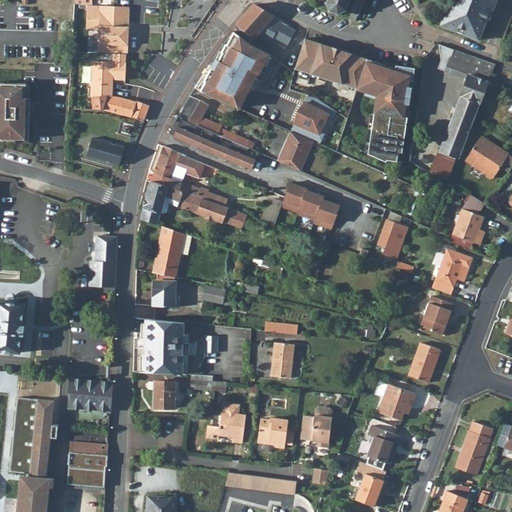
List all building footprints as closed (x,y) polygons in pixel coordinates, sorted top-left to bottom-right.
[(74,0),(74,7),(86,8),(90,8),(90,0),(74,0)] [(327,11),(329,12),(330,11),(337,13),(337,15),(339,15),(339,13),(347,12),(347,13),(349,12),(349,11),(354,13),(357,13),(356,15),(358,16),(359,14),(360,15),(361,13),(359,13),(363,0),(321,0),(326,2),(325,3),(325,4),(327,4),(328,9),(327,11)] [(457,0),(455,7),(449,5),(440,26),(478,41),(486,20),(489,20),(496,0),(457,0)] [(253,5),(236,23),(245,31),(257,18),(264,11),(253,5)] [(90,8),(86,8),(85,31),(97,31),(97,54),(112,54),(126,53),(127,53),(129,10),(90,8)] [(257,18),(245,31),(254,39),(257,36),(263,29),(274,17),(264,11),(257,18)] [(263,29),(257,36),(270,43),(273,38),(287,45),(295,31),(276,20),(277,18),(274,17),(263,29)] [(209,65),(195,88),(208,96),(218,100),(223,103),(235,107),(247,88),(249,89),(259,73),(260,74),(272,56),(269,54),(249,44),(234,33),(227,46),(226,45),(222,53),(223,53),(219,61),(217,61),(214,67),(209,65)] [(300,54),(294,69),(325,79),(343,85),(356,90),(366,60),(341,51),(305,39),(301,51),(300,54)] [(446,48),(439,45),(441,56),(441,58),(443,67),(450,49),(446,48)] [(443,67),(442,69),(446,71),(454,50),(450,49),(443,67)] [(454,50),(446,71),(467,79),(475,58),(454,50)] [(126,53),(112,54),(112,61),(91,61),(92,96),(107,95),(112,96),(112,79),(125,79),(126,53)] [(451,170),(454,170),(473,119),(494,65),(475,58),(467,79),(431,173),(447,180),(451,170)] [(395,69),(366,60),(356,90),(364,93),(363,96),(372,99),(375,100),(367,154),(385,162),(388,160),(401,164),(407,118),(403,118),(405,105),(409,106),(410,97),(420,98),(420,97),(410,95),(411,88),(408,88),(408,82),(412,82),(414,69),(395,66),(395,69)] [(27,83),(0,82),(0,138),(3,138),(2,142),(16,142),(16,139),(29,139),(30,98),(26,98),(27,83)] [(69,92),(68,99),(77,99),(78,99),(81,99),(81,90),(69,92)] [(92,96),(93,110),(103,111),(104,110),(144,121),(150,105),(137,100),(136,101),(107,95),(92,96)] [(185,103),(177,115),(178,115),(207,129),(223,136),(233,140),(248,148),(249,148),(250,144),(248,143),(249,141),(221,128),(222,126),(202,117),(206,107),(208,104),(190,95),(185,103)] [(318,98),(307,95),(302,106),(300,105),(294,120),(296,120),(291,132),(311,141),(319,144),(326,130),(322,128),(325,121),(328,123),(336,111),(318,98)] [(375,100),(372,99),(364,153),(367,154),(375,100)] [(207,129),(178,115),(169,133),(174,136),(199,147),(207,129)] [(199,147),(225,158),(229,148),(219,144),(223,136),(207,129),(199,147)] [(288,131),(275,159),(298,169),(311,141),(291,132),(288,131)] [(468,161),(476,165),(479,161),(489,166),(487,171),(498,176),(511,151),(481,135),(468,161)] [(92,138),(87,156),(120,165),(125,147),(92,138)] [(248,148),(233,140),(229,148),(225,158),(229,160),(251,169),(255,159),(245,155),(248,148)] [(163,146),(151,181),(216,203),(219,196),(171,178),(178,161),(185,164),(188,157),(181,154),(181,153),(178,152),(163,146)] [(479,161),(476,165),(487,171),(489,166),(479,161)] [(151,181),(141,219),(157,225),(165,196),(179,200),(177,205),(205,216),(198,234),(221,243),(225,234),(219,230),(223,222),(231,225),(236,210),(216,203),(151,181)] [(281,207),(298,213),(306,190),(306,189),(289,183),(282,203),(281,207)] [(323,196),(306,190),(298,213),(297,214),(315,220),(322,199),(323,196)] [(282,203),(268,198),(261,219),(265,221),(268,222),(275,224),(281,207),(282,203)] [(339,205),(322,199),(315,220),(314,223),(331,229),(335,217),(339,205)] [(455,224),(452,233),(478,243),(483,231),(477,229),(482,215),(462,207),(455,224)] [(408,230),(386,222),(377,245),(385,248),(383,255),(397,260),(408,230)] [(158,258),(154,273),(158,274),(175,277),(186,235),(165,227),(162,240),(165,241),(160,258),(158,258)] [(89,286),(100,287),(115,288),(118,236),(110,236),(97,236),(96,261),(90,261),(89,286)] [(472,257),(445,247),(431,287),(450,294),(456,278),(463,281),(472,257)] [(175,277),(158,274),(157,281),(154,281),(153,307),(179,308),(180,300),(175,299),(176,282),(175,282),(175,277)] [(225,303),(228,288),(206,284),(204,300),(225,303)] [(444,335),(448,326),(445,325),(448,316),(451,317),(455,305),(431,295),(419,326),(444,335)] [(0,302),(0,350),(19,352),(21,335),(23,336),(24,325),(22,325),(23,304),(0,302)] [(143,355),(142,374),(146,374),(179,377),(182,377),(182,357),(182,345),(183,323),(144,319),(143,343),(143,355)] [(266,321),(265,332),(297,335),(298,325),(266,321)] [(259,341),(261,331),(253,330),(252,340),(259,341)] [(204,337),(204,354),(216,354),(217,337),(204,337)] [(291,379),(295,345),(275,343),(271,376),(291,379)] [(428,382),(432,372),(430,371),(433,363),(435,364),(440,350),(421,343),(416,355),(409,375),(428,382)] [(69,400),(68,408),(109,412),(110,402),(112,382),(108,382),(96,381),(71,378),(70,386),(70,387),(69,400)] [(400,420),(404,411),(406,406),(410,407),(416,393),(388,383),(388,384),(380,381),(376,393),(384,396),(378,411),(400,420)] [(153,382),(153,409),(173,409),(174,383),(153,382)] [(189,391),(211,392),(211,389),(211,385),(211,384),(189,383),(189,391)] [(211,389),(211,392),(224,393),(225,385),(211,385),(211,389)] [(54,401),(17,397),(10,471),(25,473),(24,484),(20,484),(16,511),(46,511),(50,487),(53,487),(53,478),(46,478),(50,434),(52,434),(51,437),(57,438),(58,425),(52,424),(54,401)] [(207,426),(205,437),(218,439),(218,435),(231,437),(231,441),(241,443),(244,416),(238,415),(239,405),(226,403),(224,405),(223,413),(220,413),(219,427),(207,426)] [(301,437),(312,439),(312,437),(318,438),(318,446),(328,447),(331,417),(331,410),(329,407),(318,406),(315,408),(314,416),(304,415),(301,437)] [(285,448),(285,443),(287,428),(287,420),(269,418),(269,420),(260,419),(256,450),(268,452),(275,446),(285,448)] [(468,429),(454,466),(476,475),(490,438),(489,437),(493,428),(472,420),(468,430),(468,429)] [(368,455),(385,461),(392,442),(397,443),(400,435),(372,424),(368,433),(375,435),(368,455)] [(511,426),(504,424),(498,439),(496,446),(511,451),(511,426)] [(287,428),(285,443),(292,444),(294,429),(287,428)] [(108,444),(69,441),(68,463),(69,463),(67,484),(106,486),(108,444)] [(392,442),(385,461),(390,463),(397,443),(392,442)] [(377,466),(361,460),(357,471),(365,473),(356,499),(374,506),(384,480),(383,479),(386,470),(377,466)] [(315,469),(313,483),(326,485),(330,471),(315,469)] [(229,472),(227,486),(297,493),(299,479),(229,472)] [(441,510),(440,511),(462,511),(467,498),(446,489),(442,499),(438,509),(441,510)] [(174,511),(175,496),(148,495),(147,511),(174,511)]
